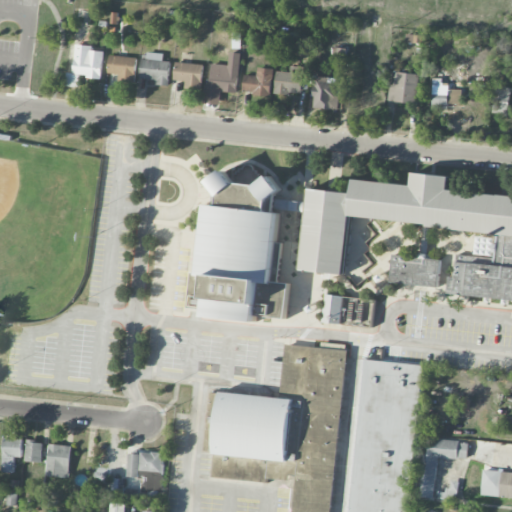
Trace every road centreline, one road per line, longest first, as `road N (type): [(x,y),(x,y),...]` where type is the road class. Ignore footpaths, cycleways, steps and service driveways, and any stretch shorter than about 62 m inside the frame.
road 1 (residential): [(511,160),(0,106)]
road 2 (residential): [(150,424),(0,407)]
